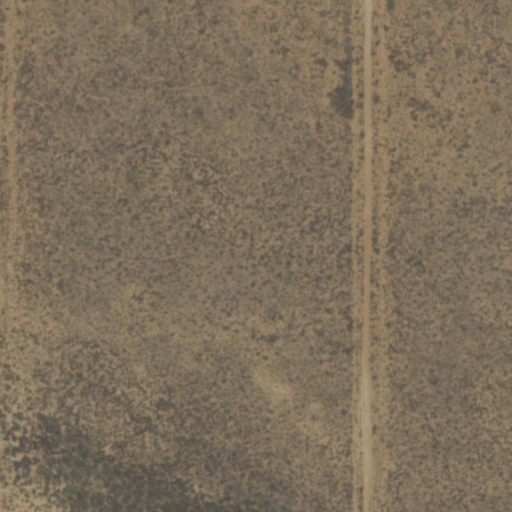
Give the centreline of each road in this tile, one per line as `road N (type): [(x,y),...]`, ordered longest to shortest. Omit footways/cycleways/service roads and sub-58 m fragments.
road 1 (track): [(370,0),(371,511)]
road 2 (track): [(4,511),(5,0)]
